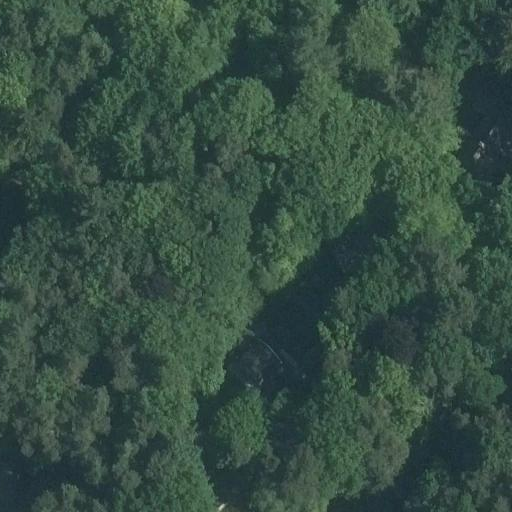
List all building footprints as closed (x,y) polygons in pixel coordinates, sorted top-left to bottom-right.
[(483,183),(493,169),(507,179),(511,172),(511,157),(505,153),(511,142),(511,123),(502,116),(504,113),(484,99),(476,111),(490,121),(458,166),(483,183)] [(329,252),(345,268),(361,251),(345,235),(329,252)] [(242,358),(234,367),(260,392),(279,372),(270,363),(263,356),(253,347),(242,358)] [(309,363),(315,369),(328,353),(322,348),(309,363)] [(241,396),(238,399),(246,408),(256,398),(229,369),(222,375),(241,396)] [(292,407),(281,420),(298,437),(322,409),(307,396),(295,410),(292,407)] [(57,511),(64,501),(35,484),(18,511),(57,511)]
